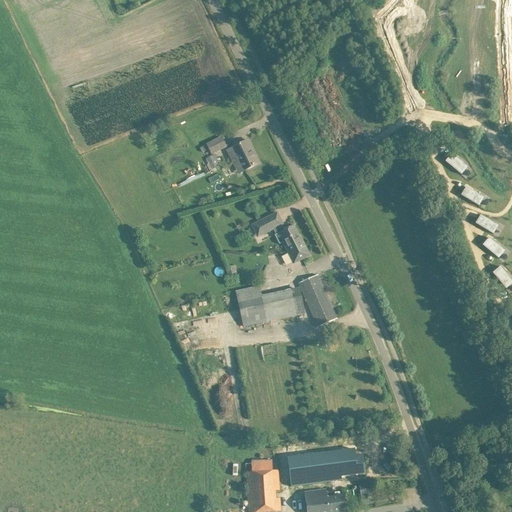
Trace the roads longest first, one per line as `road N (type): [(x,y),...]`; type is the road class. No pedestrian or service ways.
road 1 (unclassified): [(436,511),(352,287),(211,0)]
road 2 (track): [(495,308),(380,37),(377,19),(392,0)]
